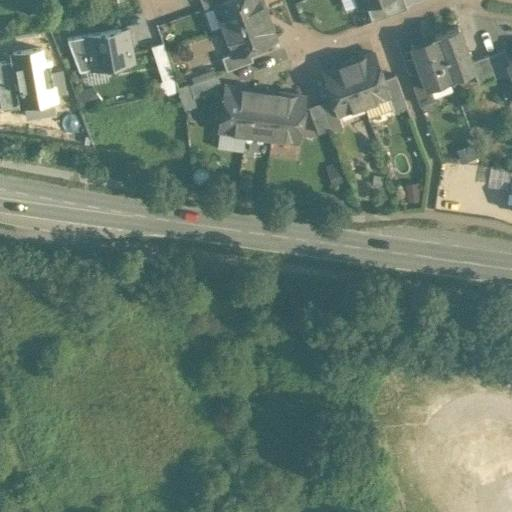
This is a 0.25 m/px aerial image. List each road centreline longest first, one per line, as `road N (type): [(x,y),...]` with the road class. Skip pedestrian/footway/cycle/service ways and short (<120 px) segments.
road 1 (secondary): [(0,196),(511,269)]
road 2 (residential): [(311,48),(452,0)]
